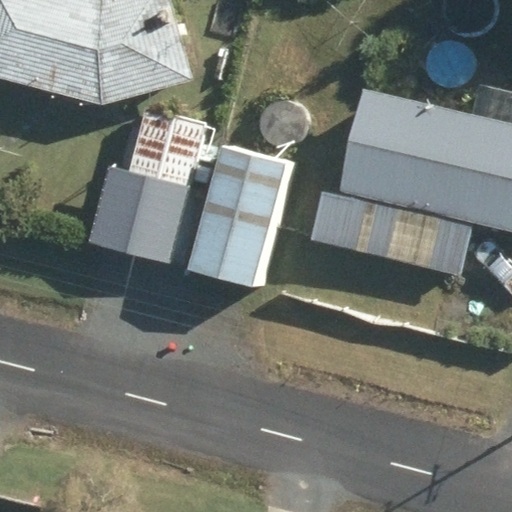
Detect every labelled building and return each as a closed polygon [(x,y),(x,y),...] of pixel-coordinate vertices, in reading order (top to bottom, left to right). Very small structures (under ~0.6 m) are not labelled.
[(117,0),(0,0),(0,76),(117,109),(212,84),(189,0),(124,0),(121,1),(117,0)] [(449,87),(457,86),(464,82),(470,77),(473,69),(474,62),(472,54),(467,47),(461,43),(453,40),(446,41),(438,43),(433,48),(429,54),(427,62),(427,69),(430,76),(435,82),(441,86),(449,87)] [(339,200),(329,243),(477,280),(490,225),(511,230),(511,91),(502,89),(493,123),(386,96),(359,205),(339,200)] [(285,145),(293,144),(301,141),(306,135),(309,128),(310,120),(308,112),(303,106),(297,101),(289,99),(282,99),(275,102),(269,106),(265,113),(263,120),(263,127),(266,134),(271,140),(278,144),(285,145)] [(161,114),(144,179),(201,194),(218,129),(161,114)] [(246,151),(214,278),(278,295),(311,168),(246,151)] [(106,210),(62,196),(55,221),(99,234),(106,210)]
